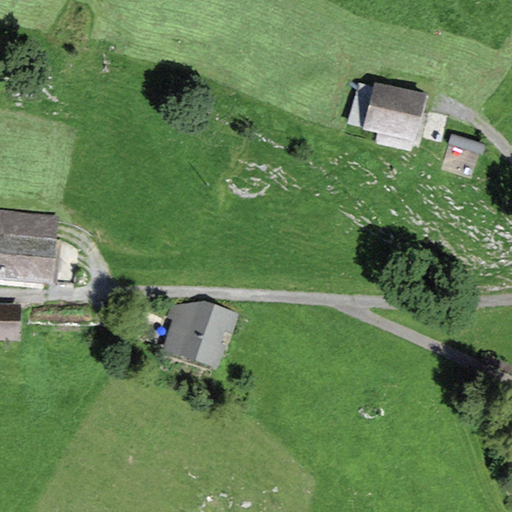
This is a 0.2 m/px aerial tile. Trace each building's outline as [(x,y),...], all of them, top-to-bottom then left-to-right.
[(366,127),(365,128),(383,133),(413,140),(423,97),(377,86),(376,90),(360,86),(351,124),(366,127)] [(381,143),(410,150),(413,140),(383,133),(381,143)] [(453,138),(450,148),(479,157),(482,147),(453,138)] [(0,213),(0,278),(49,283),(56,219),(0,213)] [(164,349),(210,363),(218,344),(224,329),(231,331),(237,316),(204,305),(173,309),(169,318),(176,321),(164,349)] [(0,308),(0,338),(17,338),(18,308),(0,308)] [(210,363),(215,365),(222,346),(218,344),(210,363)]
